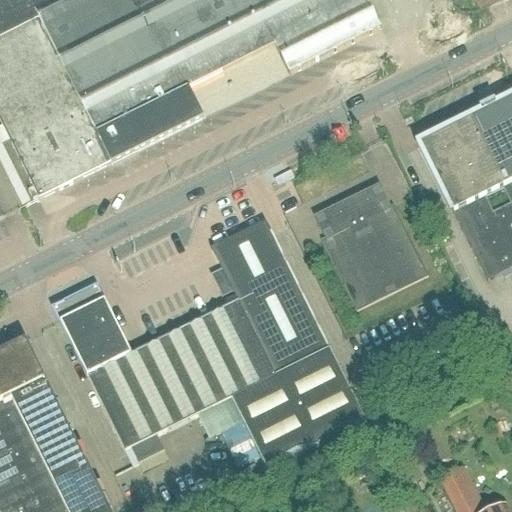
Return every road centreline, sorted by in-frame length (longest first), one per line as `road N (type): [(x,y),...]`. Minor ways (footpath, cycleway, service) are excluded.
road 1 (tertiary): [(511,33),(0,290)]
road 2 (unknown): [(384,98),(471,287),(511,316)]
